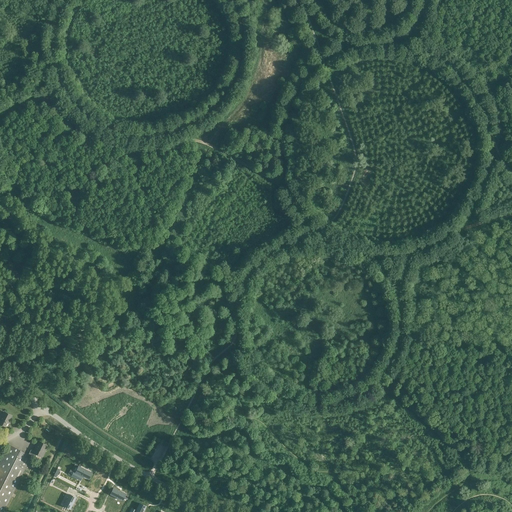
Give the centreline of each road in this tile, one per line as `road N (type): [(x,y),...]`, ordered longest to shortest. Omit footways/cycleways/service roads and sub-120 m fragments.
road 1 (track): [(0,117),(48,98),(79,128),(124,147),(198,140),(284,186),(316,229)]
road 2 (unclassified): [(223,511),(115,459),(0,370)]
road 3 (track): [(511,213),(384,256),(316,229)]
